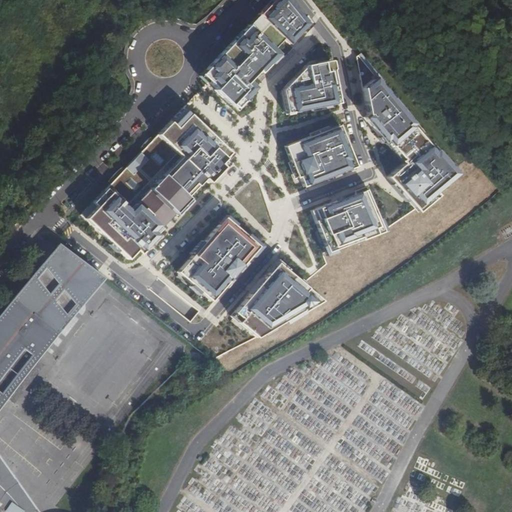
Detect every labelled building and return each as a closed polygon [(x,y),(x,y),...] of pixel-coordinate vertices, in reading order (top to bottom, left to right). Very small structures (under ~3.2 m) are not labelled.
[(277,0),(254,24),(280,48),(286,42),(292,48),(313,24),(293,0),(277,0)] [(280,48),(254,24),(207,76),(219,87),(216,90),(238,110),(259,87),(252,80),(259,72),(264,76),(285,53),(280,48)] [(336,60),(333,59),(307,64),(284,91),(289,114),(341,103),(334,69),(338,68),(336,60)] [(391,146),(415,126),(418,124),(378,77),(364,88),(369,115),(367,117),(391,146)] [(185,157),(208,178),(210,184),(226,167),(223,164),(231,156),(183,110),(160,134),(185,157)] [(304,187),(358,167),(342,125),(285,146),(298,179),(301,177),(304,187)] [(404,163),(388,177),(416,208),(420,212),(439,195),(436,192),(458,173),(415,126),(391,146),(404,163)] [(185,157),(160,134),(110,187),(130,207),(165,170),(169,174),(185,157)] [(165,170),(130,207),(110,187),(85,213),(129,255),(137,246),(143,251),(156,237),(153,234),(174,212),(180,217),(196,201),(191,196),(208,178),(185,157),(169,174),(165,170)] [(367,189),(310,211),(324,246),(327,253),(383,231),(383,229),(367,189)] [(261,247),(226,217),(178,273),(213,303),(261,247)] [(30,262),(66,305),(90,277),(46,243),(30,262)] [(7,511),(5,508),(0,502),(0,395),(27,362),(22,358),(66,305),(30,262),(0,299),(0,511),(7,511)] [(303,284),(278,263),(236,313),(244,319),(240,323),(258,338),(324,302),(303,284)] [(27,362),(0,395),(0,400),(29,364),(27,362)] [(24,511),(0,476),(0,502),(5,508),(7,511),(24,511)]
